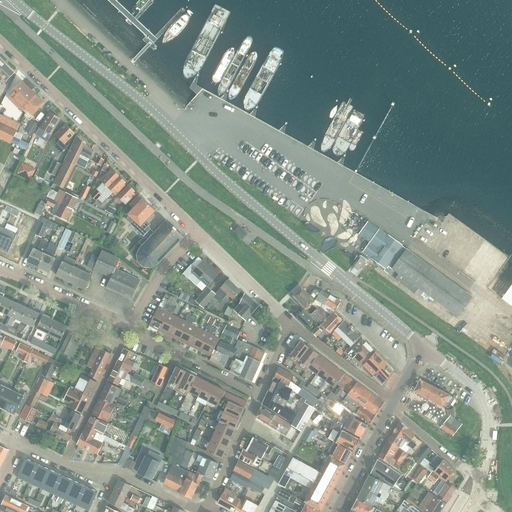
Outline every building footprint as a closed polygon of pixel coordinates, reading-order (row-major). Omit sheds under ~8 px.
[(0,83),(6,89),(9,83),(7,80),(14,73),(0,59),(0,83)] [(24,107),(36,95),(22,81),(13,89),(16,92),(10,98),(22,110),(25,107),(24,107)] [(25,107),(22,110),(26,113),(24,115),(29,121),(34,117),(32,115),(44,103),(36,95),(24,107),(25,107)] [(45,131),(50,134),(60,119),(49,112),(39,127),(40,127),(35,134),(41,138),(45,131)] [(8,119),(5,126),(0,123),(0,137),(10,142),(16,131),(19,124),(8,119)] [(26,132),(32,135),(38,125),(32,121),(26,132)] [(60,140),(54,146),(60,152),(64,149),(69,144),(66,142),(75,133),(65,124),(55,134),(60,140)] [(79,155),(88,160),(93,151),(77,135),(70,150),(79,155)] [(261,157),(267,159),(271,150),(264,148),(261,157)] [(83,171),(88,160),(79,155),(70,150),(64,161),(74,166),(83,171)] [(285,155),(300,167),(303,164),(288,152),(285,155)] [(33,173),(37,164),(23,158),(19,168),(33,173)] [(48,173),(55,176),(61,165),(54,161),(48,173)] [(63,189),(74,166),(64,161),(52,184),(63,189)] [(95,200),(97,199),(105,191),(119,176),(113,171),(111,173),(110,171),(100,181),(102,183),(90,195),(95,200)] [(105,191),(97,199),(101,203),(112,192),(116,196),(125,186),(124,185),(126,183),(119,176),(105,191)] [(79,196),(84,199),(90,187),(84,185),(79,196)] [(117,198),(125,205),(134,195),(133,194),(135,192),(129,186),(117,198)] [(56,202),(72,209),(77,199),(60,190),(59,192),(61,193),(56,202)] [(143,199),(141,201),(137,196),(129,205),(133,209),(128,214),(129,215),(126,219),(131,224),(134,221),(139,226),(135,230),(143,237),(150,230),(147,227),(149,225),(145,220),(155,210),(151,206),(143,199)] [(72,209),(56,202),(49,198),(46,204),(53,208),(51,213),(66,221),(72,209)] [(37,215),(43,202),(41,201),(40,204),(35,202),(31,209),(36,211),(35,213),(37,215)] [(43,202),(37,215),(40,216),(45,207),(43,206),(45,203),(43,202)] [(106,232),(112,235),(120,220),(114,217),(106,232)] [(172,227),(171,227),(166,222),(167,222),(165,221),(165,222),(161,226),(160,226),(159,227),(160,227),(156,231),(155,231),(154,232),(155,233),(150,237),(149,238),(145,242),(144,243),(140,248),(140,247),(139,248),(139,249),(138,250),(136,249),(135,252),(137,253),(136,254),(136,255),(137,258),(137,261),(136,261),(138,263),(138,262),(140,264),(142,266),(143,267),(144,266),(146,267),(149,267),(151,267),(151,266),(153,266),(155,265),(156,265),(157,264),(157,263),(161,259),(161,260),(162,258),(166,254),(166,255),(167,253),(171,249),(173,248),(172,247),(176,243),(176,244),(178,242),(177,242),(181,238),(182,239),(183,237),(182,236),(182,237),(177,232),(172,227)] [(392,269),(407,249),(365,221),(353,236),(367,245),(362,252),(385,268),(388,266),(391,270),(392,269)] [(35,235),(42,238),(46,228),(40,225),(35,235)] [(250,237),(252,233),(243,226),(240,230),(250,237)] [(4,228),(0,238),(0,249),(8,253),(17,235),(4,228)] [(238,228),(234,232),(242,239),(245,235),(238,228)] [(74,244),(78,234),(72,231),(68,241),(74,244)] [(39,267),(50,243),(42,239),(36,250),(34,249),(28,262),(39,267)] [(50,243),(39,267),(50,272),(55,259),(53,258),(58,246),(50,243)] [(457,316),(471,297),(407,249),(392,269),(398,274),(395,279),(414,293),(418,288),(457,316)] [(107,288),(115,269),(119,259),(102,251),(99,258),(93,270),(111,278),(106,288),(107,288)] [(87,267),(93,270),(99,258),(92,255),(87,267)] [(67,280),(73,267),(76,261),(65,256),(57,275),(67,280)] [(353,268),(358,271),(365,261),(360,257),(353,268)] [(206,287),(218,275),(203,261),(197,267),(193,263),(183,274),(188,278),(192,274),(200,282),(196,286),(202,291),(206,287)] [(73,267),(67,280),(86,288),(92,276),(73,267)] [(115,269),(107,288),(132,300),(140,281),(115,269)] [(491,270),(487,285),(495,287),(497,277),(500,278),(501,272),(491,270)] [(164,271),(157,278),(161,283),(169,276),(164,271)] [(209,297),(211,299),(213,297),(220,303),(227,294),(233,299),(241,291),(228,280),(215,294),(213,293),(209,297)] [(511,283),(501,298),(511,306),(511,283)] [(180,291),(189,294),(191,289),(183,285),(180,291)] [(209,297),(213,293),(207,287),(195,300),(203,307),(211,299),(209,297)] [(78,300),(82,291),(71,288),(68,296),(78,300)] [(323,304),(329,296),(321,291),(314,290),(309,296),(301,288),(293,296),(305,308),(312,303),(316,300),(317,299),(316,300),(323,304)] [(164,299),(173,304),(176,299),(166,294),(164,299)] [(235,310),(246,321),(258,306),(245,294),(240,304),(235,310)] [(329,316),(333,312),(333,310),(335,311),(340,302),(329,296),(323,304),(316,300),(317,299),(316,300),(312,303),(316,306),(315,308),(316,309),(318,307),(320,308),(329,316)] [(0,310),(10,315),(16,302),(4,297),(0,305),(0,310)] [(20,324),(28,308),(16,302),(10,315),(16,318),(15,321),(20,324)] [(159,331),(172,306),(167,304),(165,309),(166,309),(165,312),(158,308),(149,326),(159,331)] [(169,336),(178,318),(171,315),(172,312),(174,313),(176,308),(172,306),(159,331),(169,336)] [(215,315),(228,322),(234,310),(228,306),(224,314),(217,311),(215,315)] [(321,325),(329,316),(320,308),(318,307),(316,309),(310,314),(321,325)] [(17,330),(14,336),(22,339),(24,334),(21,333),(28,324),(34,326),(40,314),(28,308),(20,324),(17,330)] [(510,340),(511,337),(511,318),(503,310),(491,322),(510,340)] [(296,318),(306,328),(312,320),(303,311),(296,318)] [(333,312),(329,316),(321,325),(320,325),(329,333),(341,320),(333,312)] [(180,341),(192,316),(188,314),(185,319),(187,320),(186,322),(178,318),(169,336),(180,341)] [(49,334),(55,321),(43,315),(37,328),(49,334)] [(190,346),(199,328),(191,325),(193,322),(194,323),(196,319),(192,316),(180,341),(190,346)] [(212,326),(215,320),(210,317),(207,323),(212,326)] [(55,321),(49,334),(61,340),(67,327),(55,321)] [(341,337),(350,346),(360,337),(343,321),(334,331),(335,331),(333,332),(332,334),(339,340),(341,337)] [(465,321),(462,327),(468,330),(471,324),(465,321)] [(200,351),(212,326),(208,324),(206,329),(207,330),(206,332),(199,328),(190,346),(200,351)] [(14,336),(17,330),(5,325),(3,331),(14,336)] [(222,333),(237,340),(240,332),(226,325),(222,333)] [(212,326),(200,351),(211,356),(219,339),(212,335),(213,332),(214,333),(217,329),(212,326)] [(316,337),(321,331),(318,327),(312,333),(316,337)] [(76,337),(70,333),(60,352),(66,355),(76,337)] [(1,345),(13,351),(17,342),(5,336),(1,345)] [(42,348),(45,343),(33,338),(31,343),(42,348)] [(363,365),(375,352),(362,339),(348,354),(361,368),(364,366),(363,365)] [(237,349),(232,358),(235,359),(229,372),(251,383),(258,367),(261,361),(265,352),(238,340),(235,348),(237,349)] [(237,349),(235,348),(220,341),(216,351),(230,357),(232,358),(237,349)] [(296,365),(310,348),(300,341),(287,358),(296,365)] [(21,360),(27,363),(30,356),(33,350),(20,343),(16,351),(23,355),(21,360)] [(45,343),(42,348),(54,354),(57,349),(45,343)] [(90,357),(106,365),(111,354),(95,347),(90,357)] [(308,368),(318,354),(310,348),(296,365),(305,372),(308,368)] [(116,365),(125,370),(130,372),(135,362),(130,359),(134,353),(124,349),(116,365)] [(497,349),(494,353),(504,360),(507,356),(497,349)] [(33,350),(30,356),(39,361),(42,354),(33,350)] [(230,357),(216,351),(214,350),(209,361),(225,369),(230,357)] [(373,376),(385,362),(375,352),(363,365),(364,366),(373,376)] [(317,374),(327,361),(318,354),(308,368),(317,374)] [(98,381),(106,365),(90,357),(92,358),(88,366),(92,368),(89,376),(98,381)] [(326,381),(336,368),(327,361),(317,374),(326,381)] [(42,375),(51,379),(56,367),(47,362),(42,375)] [(385,385),(393,373),(394,373),(393,372),(393,371),(385,362),(373,376),(383,386),(384,386),(385,385)] [(125,370),(116,365),(108,381),(118,386),(122,378),(141,387),(141,386),(152,391),(155,385),(147,381),(148,380),(136,375),(134,374),(133,377),(127,374),(128,372),(125,370)] [(156,371),(151,382),(160,386),(167,369),(162,366),(159,372),(156,371)] [(176,367),(166,386),(175,390),(176,390),(185,371),(184,371),(176,367)] [(298,394),(301,389),(290,381),(293,376),(279,368),(274,379),(285,385),(288,386),(287,388),(291,390),(298,394)] [(344,374),(336,368),(326,381),(334,387),(337,384),(344,374)] [(136,375),(148,380),(150,375),(138,370),(136,375)] [(185,371),(176,390),(183,394),(187,396),(189,392),(196,377),(192,375),(185,371)] [(348,393),(356,383),(345,374),(344,374),(337,384),(340,386),(334,394),(341,399),(343,397),(340,395),(344,390),(348,393)] [(69,389),(89,399),(97,383),(81,375),(74,391),(70,389),(69,389)] [(34,391),(42,395),(48,381),(41,377),(34,391)] [(196,377),(189,392),(193,394),(197,396),(205,381),(200,379),(196,377)] [(268,392),(262,404),(290,421),(295,412),(282,405),(284,399),(286,400),(291,390),(287,388),(285,387),(285,385),(274,379),(268,392)] [(437,405),(446,410),(455,399),(420,380),(419,381),(414,392),(413,392),(427,401),(428,400),(437,405)] [(205,381),(197,396),(201,398),(207,401),(215,386),(208,383),(205,381)] [(99,399),(114,406),(121,409),(122,406),(116,403),(122,390),(107,383),(99,399)] [(347,394),(354,399),(376,415),(384,403),(356,383),(348,393),(347,394)] [(306,388),(318,396),(320,392),(309,384),(306,388)] [(0,407),(4,409),(12,391),(1,386),(0,388),(0,407)] [(215,386),(207,401),(209,402),(218,406),(222,399),(221,399),(224,392),(225,391),(216,387),(215,386)] [(298,394),(301,397),(305,400),(313,405),(314,406),(318,400),(302,388),(301,389),(298,394)] [(82,414),(89,399),(69,389),(64,401),(70,404),(68,408),(82,414)] [(343,400),(347,394),(348,393),(344,390),(340,395),(343,397),(341,399),(343,400)] [(12,391),(4,409),(14,414),(23,396),(12,391)] [(27,405),(33,408),(39,394),(33,391),(27,405)] [(224,392),(221,399),(222,399),(229,401),(244,408),(247,402),(224,392)] [(341,399),(334,394),(331,392),(328,397),(342,408),(355,417),(357,414),(370,424),(375,416),(353,400),(354,399),(347,394),(343,400),(341,399)] [(107,422),(114,406),(99,399),(92,415),(107,422)] [(314,407),(304,401),(302,407),(300,410),(297,415),(307,421),(314,407)] [(165,411),(167,406),(159,402),(156,407),(159,408),(165,411)] [(21,417),(31,422),(37,411),(26,405),(21,417)] [(238,421),(242,412),(227,405),(223,414),(238,421)] [(167,406),(165,411),(176,416),(178,411),(167,406)] [(140,418),(146,421),(151,410),(145,407),(140,418)] [(256,418),(286,436),(292,426),(261,407),(256,418)] [(355,418),(355,417),(342,408),(339,412),(340,413),(340,414),(348,420),(350,418),(353,421),(347,430),(361,438),(367,425),(355,418)] [(61,426),(73,432),(81,416),(71,412),(67,420),(65,419),(63,422),(61,426)] [(178,417),(188,422),(190,417),(181,412),(178,417)] [(173,430),(177,422),(161,414),(156,422),(173,430)] [(234,430),(238,421),(223,414),(219,423),(234,430)] [(61,426),(63,422),(51,416),(50,419),(54,421),(49,431),(69,441),(73,432),(61,426)] [(85,428),(109,439),(110,436),(104,433),(107,426),(106,424),(91,416),(85,428)] [(445,422),(457,430),(462,424),(450,416),(445,422)] [(146,421),(139,418),(131,434),(138,437),(146,421)] [(37,426),(45,430),(48,424),(40,420),(37,426)] [(388,440),(402,450),(406,445),(412,450),(417,445),(411,440),(415,435),(409,429),(400,422),(388,440)] [(452,436),(457,430),(445,422),(440,428),(452,436)] [(229,439),(234,430),(219,423),(214,432),(229,439)] [(339,445),(353,452),(360,440),(339,428),(340,426),(335,424),(332,429),(339,432),(337,435),(340,436),(336,443),(339,444),(339,445)] [(119,443),(109,439),(85,428),(77,445),(97,454),(104,440),(109,443),(117,447),(119,443)] [(309,430),(305,437),(310,440),(314,432),(309,430)] [(225,448),(229,439),(214,432),(210,442),(225,448)] [(289,440),(294,443),(298,436),(293,433),(289,440)] [(137,438),(132,435),(126,446),(127,446),(127,447),(132,449),(137,438)] [(179,493),(191,499),(192,498),(201,478),(178,467),(187,443),(174,437),(167,454),(172,456),(169,463),(173,464),(163,484),(180,492),(179,493)] [(265,453),(269,455),(272,449),(268,446),(253,438),(246,451),(261,459),(265,453)] [(294,443),(289,440),(286,439),(283,443),(290,447),(294,444),(294,443)] [(401,450),(402,450),(388,440),(378,457),(392,466),(396,461),(400,463),(407,454),(401,450)] [(221,458),(225,448),(210,442),(206,452),(221,458)] [(413,459),(419,464),(431,449),(425,444),(413,459)] [(346,464),(353,452),(339,445),(333,456),(332,456),(346,464)] [(0,467),(8,450),(0,446),(0,467)] [(128,457),(132,449),(127,447),(118,463),(121,465),(123,466),(127,457),(128,457)] [(137,473),(151,480),(159,463),(152,459),(154,454),(142,448),(137,460),(142,462),(137,473)] [(128,457),(133,460),(138,451),(133,449),(132,449),(128,457)] [(256,466),(258,465),(261,459),(243,449),(238,459),(252,466),(253,464),(256,466)] [(179,465),(188,466),(193,453),(185,450),(179,465)] [(332,456),(333,456),(330,454),(320,473),(319,473),(329,478),(332,472),(340,477),(346,464),(332,456)] [(430,463),(436,468),(434,471),(439,475),(446,481),(456,470),(443,460),(437,455),(430,463)] [(102,456),(101,469),(112,469),(112,456),(102,456)] [(273,466),(279,469),(285,460),(278,456),(273,466)] [(133,460),(128,457),(127,457),(123,466),(132,470),(135,463),(133,462),(133,460)] [(25,458),(21,468),(31,473),(33,474),(38,464),(35,463),(31,461),(25,458)] [(196,473),(212,480),(215,472),(216,469),(218,464),(203,458),(196,473)] [(319,473),(320,473),(293,458),(278,485),(285,488),(290,478),(311,489),(304,502),(321,511),(328,498),(340,477),(332,472),(329,478),(319,473)] [(370,474),(393,488),(402,475),(377,459),(370,474)] [(238,461),(233,471),(234,471),(240,475),(249,480),(254,470),(238,461)] [(38,464),(33,474),(36,476),(41,478),(45,479),(50,470),(46,468),(38,465),(38,464)] [(412,479),(418,483),(427,471),(421,466),(412,479)] [(50,470),(45,479),(47,480),(56,484),(57,485),(62,476),(50,470)] [(254,470),(249,480),(251,481),(265,488),(268,490),(274,480),(254,470)] [(439,475),(434,471),(433,470),(428,477),(434,482),(439,475)] [(248,486),(251,481),(249,480),(240,475),(237,481),(248,486)] [(380,496),(386,499),(388,493),(387,492),(390,487),(382,482),(383,482),(369,475),(363,486),(377,493),(377,492),(381,494),(380,496)] [(62,476),(57,485),(61,487),(69,491),(74,481),(62,476)] [(448,482),(447,483),(442,479),(433,493),(447,503),(456,489),(448,482)] [(114,492),(125,497),(130,486),(119,480),(114,492)] [(74,481),(69,491),(72,492),(76,494),(81,496),(86,487),(74,481)] [(262,494),(265,488),(251,481),(248,486),(262,494)] [(81,496),(93,502),(98,492),(86,487),(81,496)] [(386,499),(380,496),(379,498),(375,496),(376,495),(362,488),(357,499),(370,506),(373,500),(383,505),(386,499)] [(278,496),(288,501),(291,495),(281,490),(278,496)] [(435,496),(435,497),(427,491),(426,493),(428,494),(418,508),(423,511),(440,511),(446,504),(435,496)] [(122,502),(125,497),(114,492),(109,503),(128,511),(132,511),(135,508),(122,502)] [(234,511),(241,499),(236,497),(234,500),(222,494),(217,502),(234,511)] [(131,500),(138,503),(140,499),(133,495),(131,500)] [(1,505),(16,511),(27,511),(26,511),(28,506),(6,496),(1,505)] [(185,511),(173,506),(170,511),(169,511),(162,508),(161,508),(155,505),(158,499),(152,496),(147,507),(157,511),(185,511)] [(406,502),(414,508),(417,504),(415,502),(416,502),(409,497),(406,502)] [(320,511),(321,511),(304,502),(297,498),(295,502),(300,505),(300,506),(303,508),(300,511),(320,511)] [(241,499),(234,511),(235,511),(255,511),(258,506),(246,499),(245,502),(241,499)] [(381,511),(370,506),(357,499),(352,509),(357,511),(371,511),(372,511),(381,511)] [(419,511),(414,508),(406,502),(404,500),(401,504),(406,507),(406,508),(408,509),(406,511),(408,511),(413,511),(414,511),(419,511)] [(269,511),(282,511),(286,507),(275,501),(269,511)]
